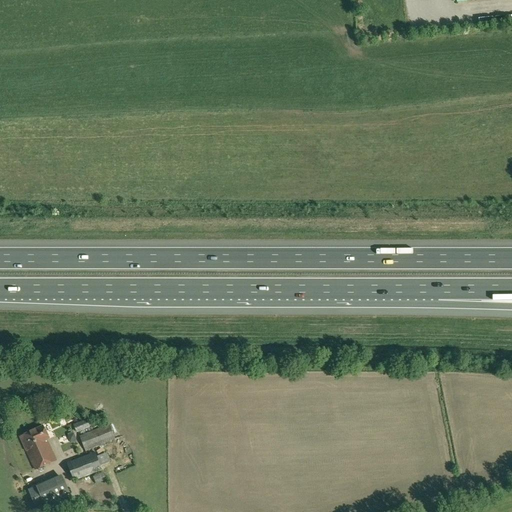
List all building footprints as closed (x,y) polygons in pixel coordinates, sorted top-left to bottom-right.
[(415,253),(415,244),(388,243),(388,253),(415,253)] [(40,253),(40,244),(15,245),(15,254),(40,253)] [(0,245),(1,254),(9,253),(8,245),(0,245)] [(290,299),(317,299),(316,289),(290,290),(290,299)] [(4,299),(15,298),(15,291),(3,291),(4,299)] [(74,424),(77,432),(90,426),(87,419),(74,424)] [(115,438),(109,425),(80,436),(86,450),(115,438)] [(56,460),(47,440),(49,438),(43,426),(20,437),(36,470),(56,460)] [(68,463),(75,481),(102,470),(95,452),(68,463)] [(103,472),(93,477),(96,484),(107,479),(103,472)] [(30,492),(38,511),(46,508),(47,510),(73,499),(64,478),(30,492)]
